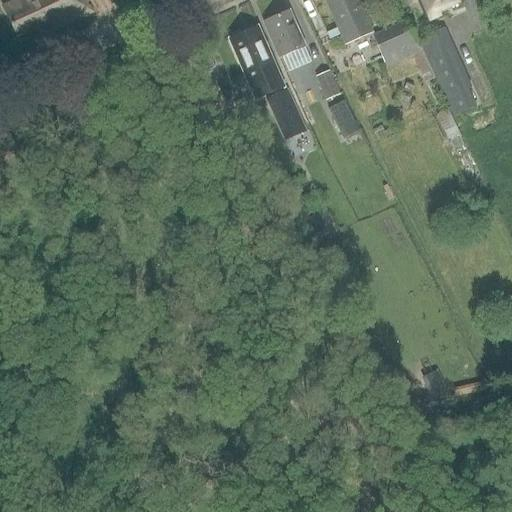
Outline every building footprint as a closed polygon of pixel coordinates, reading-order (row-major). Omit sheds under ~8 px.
[(56,35),(94,17),(86,0),(28,0),(6,11),(20,42),(52,27),(56,35)] [(325,0),(345,47),(372,35),(357,0),(325,0)] [(414,0),(421,16),(459,0),(414,0)] [(279,60),(302,50),(289,18),(265,27),(279,60)] [(424,83),(433,79),(416,44),(417,44),(407,21),(373,36),(388,68),(412,57),(424,83)] [(416,44),(433,79),(436,78),(453,116),(476,105),(469,89),(472,88),(445,27),(419,39),(420,42),(417,44),(416,44)] [(256,28),(229,40),(256,100),(283,88),(256,28)] [(330,71),(316,77),(326,101),(340,95),(330,71)] [(289,91),(268,100),(285,140),(307,131),(289,91)] [(344,102),(329,110),(343,139),(358,132),(344,102)] [(447,109),(436,115),(449,142),(453,150),(465,145),(462,139),(447,109)] [(437,371),(422,379),(432,399),(447,391),(437,371)]
